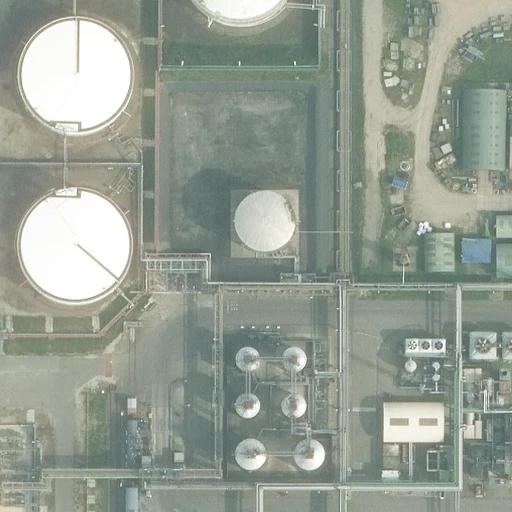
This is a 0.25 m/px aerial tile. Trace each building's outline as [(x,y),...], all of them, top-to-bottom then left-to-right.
[(206,24),(225,30),(251,27),(268,18),(281,3),(281,0),(182,0),(190,12),(206,24)] [(135,80),(135,79),(133,67),(130,56),(124,46),(118,38),(108,30),(99,26),(90,22),(78,21),(67,22),(54,26),(43,31),(36,38),(29,47),(23,56),(20,66),(19,77),(19,88),(22,99),(27,109),(33,118),(43,126),(50,131),(63,135),(74,137),(86,136),(95,134),(107,129),(116,122),(124,113),(130,103),(133,92),(135,80)] [(464,92),(461,172),(505,173),(508,93),(464,92)] [(133,252),(133,251),(132,239),(128,227),(122,217),(115,209),(108,203),(100,198),(94,196),(86,194),(77,193),(67,193),(56,196),(44,201),(35,209),(28,217),(22,227),(19,238),(17,250),(18,261),(21,272),(26,282),(33,291),(42,298),(51,304),(63,308),(73,309),(85,308),(94,306),(105,301),(114,294),(123,284),(128,275),(132,264),(133,252)] [(292,238),(292,237),(294,232),(295,226),(294,220),(292,214),(290,209),(287,205),(282,201),(276,197),(270,195),(265,195),(259,195),(254,196),(249,199),(245,202),(240,206),(237,210),(235,215),(233,222),(233,228),(234,234),(237,240),(241,246),(245,250),(251,253),(255,255),(261,256),(268,256),(273,255),(280,252),(284,249),(288,244),(292,238)] [(511,216),(496,216),(495,238),(511,238),(511,216)] [(456,272),(455,235),(424,236),(425,273),(456,272)] [(492,262),(493,240),(467,239),(465,261),(492,262)] [(511,245),(497,246),(497,277),(511,277),(511,245)] [(511,333),(501,334),(501,360),(511,359),(511,333)] [(446,359),(447,340),(407,338),(407,357),(446,359)] [(271,357),(269,351),(266,346),(261,343),(255,343),(250,344),(245,348),(243,352),(242,357),(243,363),(246,367),(250,370),(256,371),(260,371),(266,367),(270,363),(271,357)] [(319,362),(319,361),(317,355),(314,350),(309,347),(303,347),(298,348),(293,352),(291,357),(290,362),(291,367),(295,372),(300,375),(305,376),(310,374),(314,372),(318,367),(319,362)] [(266,406),(265,400),(262,395),(257,392),(251,391),(245,393),(241,396),(238,401),(238,406),(239,412),(242,416),(247,419),(251,420),(257,419),(262,416),(265,412),(266,406)] [(322,409),(321,405),(320,401),(318,398),(316,395),(312,393),(309,392),(302,391),(299,391),(294,393),(289,397),(286,403),(285,409),(287,416),(290,422),(296,425),(299,427),(303,427),(309,426),(313,425),(316,422),(320,416),(322,409)] [(443,446),(443,407),(382,407),(382,446),(443,446)] [(323,458),(322,451),(318,446),(312,442),(305,441),(302,442),(298,443),(294,446),(291,452),(290,458),(291,464),(294,468),(299,472),(305,474),(308,474),(313,473),(318,470),(322,464),(323,458)] [(264,459),(263,453),(259,448),(254,445),(249,444),(244,445),(239,449),(236,454),(235,459),(236,464),(239,468),(243,472),(249,473),(254,472),(259,470),(263,465),(264,459)] [(451,453),(427,453),(427,473),(451,473),(451,453)] [(399,473),(382,473),(382,487),(399,487),(399,473)]
